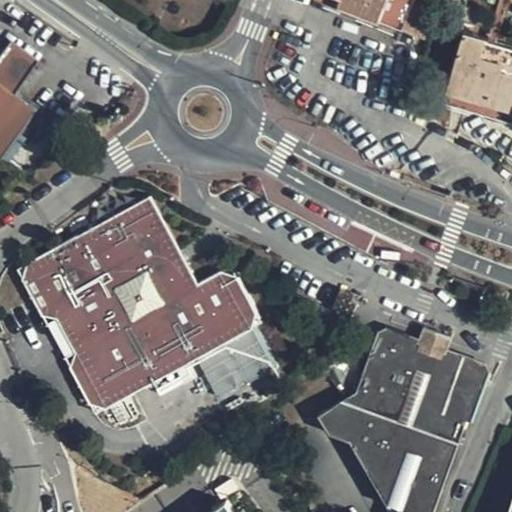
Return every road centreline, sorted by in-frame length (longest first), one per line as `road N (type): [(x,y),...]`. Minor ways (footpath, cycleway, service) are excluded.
road 1 (secondary): [(224,145),(391,230),(511,278)]
road 2 (secondary): [(511,236),(376,187),(245,117)]
road 3 (residential): [(117,155),(0,250)]
road 4 (secondary): [(53,0),(173,84)]
